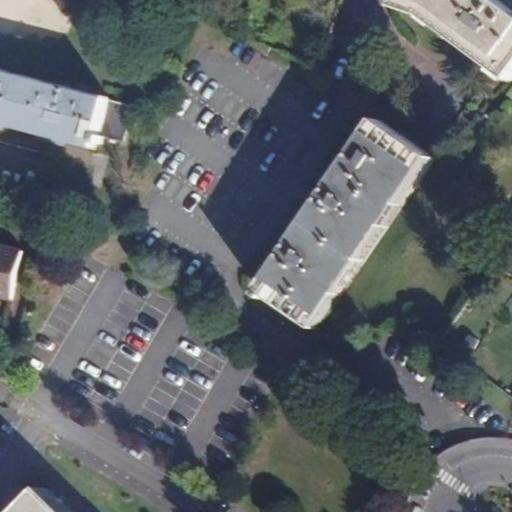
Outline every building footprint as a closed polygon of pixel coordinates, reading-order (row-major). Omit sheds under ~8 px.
[(397,0),(396,2),(430,14),(511,75),(511,74),(511,5),(505,0),(397,0)] [(107,98),(0,70),(0,124),(94,148),(107,98)] [(262,286),(309,320),(431,153),(383,118),(262,286)] [(0,294),(16,298),(25,253),(0,247),(0,294)] [(66,511),(44,489),(21,511),(66,511)]
